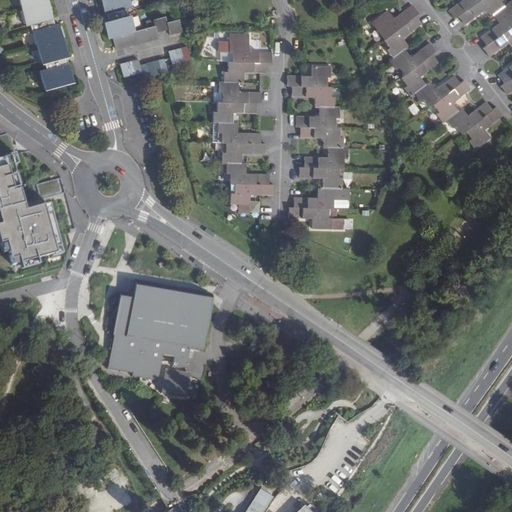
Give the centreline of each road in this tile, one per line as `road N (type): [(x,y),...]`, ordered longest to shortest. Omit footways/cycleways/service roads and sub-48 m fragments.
road 1 (residential): [(511,457),(133,200)]
road 2 (residential): [(279,220),(281,0)]
road 3 (trunk): [(511,348),(398,511)]
road 4 (trunk): [(417,511),(511,376)]
road 5 (residential): [(77,0),(116,158)]
road 6 (residential): [(509,112),(462,53),(441,50),(444,31),(418,0)]
